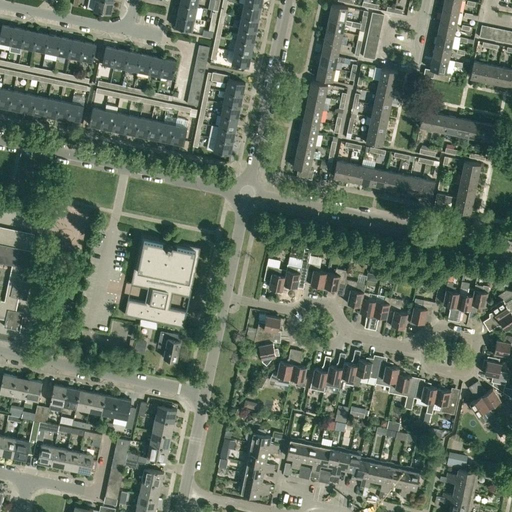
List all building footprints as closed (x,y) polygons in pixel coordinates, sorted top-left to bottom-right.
[(111,13),(114,1),(109,0),(95,0),(94,9),(111,13)] [(459,11),(461,0),(444,0),(443,8),(459,11)] [(195,18),(198,6),(180,3),(178,14),(195,18)] [(259,19),(261,7),(244,3),(242,15),(259,19)] [(329,16),(345,19),(348,7),(332,3),(329,16)] [(457,23),(459,11),(443,8),(440,20),(457,23)] [(371,18),(383,20),(384,14),(372,12),(371,18)] [(193,30),(195,18),(178,14),(175,26),(193,30)] [(256,31),(259,19),(242,15),(239,27),(256,31)] [(352,21),(345,19),(329,16),(327,28),(343,31),(344,24),(351,26),(352,21)] [(454,35),(457,23),(440,20),(438,32),(454,35)] [(0,41),(11,44),(14,26),(2,24),(0,34),(0,41)] [(485,38),(488,26),(482,25),(479,36),(485,38)] [(22,46),(26,29),(14,26),(11,44),(22,46)] [(254,42),(256,31),(239,27),(237,39),(254,42)] [(340,43),(343,31),(327,28),(324,40),(340,43)] [(34,49),(38,31),(26,29),(22,46),(34,49)] [(46,51),(50,34),(38,31),(34,49),(46,51)] [(452,47),(454,35),(438,32),(435,44),(452,47)] [(58,54),(61,36),(50,34),(46,51),(58,54)] [(69,56),(73,39),(61,36),(58,54),(69,56)] [(81,58),(85,41),(73,39),(69,56),(81,58)] [(252,54),(254,42),(237,39),(234,50),(252,54)] [(338,56),(340,43),(324,40),(322,52),(338,56)] [(85,41),(81,58),(93,61),(97,44),(85,41)] [(449,59),(452,47),(435,44),(433,56),(449,59)] [(114,65),(118,48),(106,45),(102,63),(114,65)] [(126,68),(130,50),(118,48),(114,65),(126,68)] [(138,70),(141,53),(130,50),(126,68),(138,70)] [(249,66),(252,54),(234,50),(232,63),(249,66)] [(375,59),(376,53),(364,50),(363,56),(375,59)] [(345,57),(338,56),(322,52),(319,64),(335,68),(337,60),(344,62),(345,57)] [(149,73),(153,55),(141,53),(138,70),(149,73)] [(161,75),(165,58),(153,55),(149,73),(161,75)] [(447,71),(449,59),(433,56),(430,69),(435,70),(433,77),(449,81),(450,72),(447,71)] [(165,58),(161,75),(173,78),(177,60),(165,58)] [(483,80),(487,63),(474,61),(471,77),(483,80)] [(495,82),(499,66),(487,63),(483,80),(495,82)] [(333,80),(335,68),(319,64),(316,77),(333,80)] [(379,80),(395,83),(398,71),(376,66),(373,79),(379,80)] [(507,85),(511,68),(499,66),(495,82),(507,85)] [(229,79),(230,75),(213,71),(213,73),(209,72),(206,87),(210,87),(212,79),(227,83),(228,79),(229,79)] [(228,79),(227,83),(226,90),(243,94),(246,82),(229,79),(228,79)] [(309,93),(325,96),(328,84),(311,80),(309,93)] [(393,96),(395,83),(379,80),(377,92),(393,96)] [(0,105),(10,108),(13,90),(1,88),(0,94),(0,105)] [(21,110),(25,93),(13,90),(10,108),(21,110)] [(226,90),(223,102),(241,106),(243,94),(226,90)] [(390,108),(393,96),(377,92),(374,104),(390,108)] [(33,113),(37,95),(25,93),(21,110),(33,113)] [(323,108),(325,96),(309,93),(306,105),(323,108)] [(45,115),(48,98),(37,95),(33,113),(45,115)] [(57,117),(60,100),(48,98),(45,115),(57,117)] [(68,120),(72,102),(60,100),(57,117),(68,120)] [(72,102),(68,120),(80,122),(84,105),(72,102)] [(223,102),(221,114),(238,118),(241,106),(223,102)] [(388,120),(390,108),(374,104),(371,116),(388,120)] [(320,121),(323,108),(306,105),(304,117),(320,121)] [(101,127),(105,109),(93,107),(89,124),(101,127)] [(113,129),(117,112),(105,109),(101,127),(113,129)] [(433,129),(436,112),(423,110),(420,126),(433,129)] [(125,132),(128,114),(117,112),(113,129),(125,132)] [(445,131),(448,115),(436,112),(433,129),(445,131)] [(137,134),(140,117),(128,114),(125,132),(137,134)] [(221,114),(218,126),(236,130),(238,118),(221,114)] [(457,134),(460,117),(448,115),(445,131),(457,134)] [(385,132),(388,120),(371,116),(369,129),(385,132)] [(148,137),(152,119),(140,117),(137,134),(148,137)] [(318,133),(320,121),(304,117),(301,129),(318,133)] [(469,136),(473,120),(460,117),(457,134),(469,136)] [(160,139),(164,122),(152,119),(148,137),(160,139)] [(481,139),(485,122),(473,120),(469,136),(481,139)] [(172,142),(175,124),(164,122),(160,139),(172,142)] [(485,122),(481,139),(494,141),(497,125),(485,122)] [(175,124),(172,142),(184,144),(188,127),(175,124)] [(218,126),(216,138),(233,142),(236,130),(218,126)] [(315,145),(318,133),(301,129),(299,142),(315,145)] [(383,145),(385,132),(369,129),(366,141),(383,145)] [(216,138),(213,150),(231,153),(233,142),(216,138)] [(313,157),(315,145),(299,142),(296,154),(313,157)] [(427,154),(429,146),(421,144),(420,153),(427,154)] [(435,156),(436,152),(437,148),(429,146),(427,154),(435,156)] [(310,169),(313,157),(296,154),(294,166),(299,167),(297,175),(312,178),(314,170),(310,169)] [(346,179),(350,163),(337,160),(334,176),(346,179)] [(462,173),(478,176),(481,163),(465,160),(462,173)] [(358,181),(362,165),(350,163),(346,179),(358,181)] [(371,184),(374,168),(362,165),(358,181),(371,184)] [(383,186),(386,170),(374,168),(371,184),(383,186)] [(395,189),(398,173),(386,170),(383,186),(395,189)] [(407,192),(411,175),(398,173),(395,189),(407,192)] [(476,188),(478,176),(462,173),(460,185),(476,188)] [(419,194),(423,178),(411,175),(407,192),(419,194)] [(423,178),(419,194),(432,197),(435,181),(423,178)] [(473,200),(476,188),(460,185),(457,197),(473,200)] [(473,200),(457,197),(437,193),(434,205),(442,207),(443,202),(455,205),(454,210),(471,213),(473,200)] [(25,267),(33,268),(37,251),(32,250),(35,234),(21,230),(0,226),(0,315),(7,317),(5,326),(21,330),(24,312),(16,310),(19,297),(27,299),(31,282),(22,280),(25,267)] [(125,314),(184,326),(187,310),(186,310),(170,307),(173,292),(189,296),(190,296),(201,247),(142,234),(131,284),(132,284),(148,287),(145,302),(129,298),(128,298),(125,314)] [(307,273),(309,262),(311,249),(305,248),(301,266),(288,263),(286,269),(287,269),(283,287),(288,288),(289,284),(298,286),(299,278),(305,279),(307,273)] [(319,288),(323,289),(327,272),(319,270),(321,264),(309,262),(307,273),(312,274),(310,283),(319,285),(319,288)] [(286,269),(279,268),(279,267),(267,264),(264,279),(270,280),(269,286),(278,288),(277,292),(282,293),(283,287),(287,269),(286,269)] [(346,278),(348,270),(336,267),(335,273),(327,272),(323,289),(328,290),(329,287),(338,289),(339,282),(345,283),(346,278)] [(358,281),(346,278),(345,283),(343,295),(349,296),(347,302),(354,304),(354,307),(360,308),(360,309),(364,291),(366,282),(358,281)] [(461,287),(453,286),(453,282),(447,280),(443,303),(452,305),(451,308),(450,309),(448,319),(454,320),(460,287),(461,287)] [(475,283),(474,288),(470,308),(468,317),(475,318),(477,311),(475,307),(476,304),(485,305),(489,285),(483,284),(483,285),(475,283)] [(470,308),(474,288),(469,287),(468,289),(460,287),(454,320),(459,321),(461,312),(461,310),(461,307),(470,308)] [(486,325),(511,308),(511,290),(506,289),(498,294),(501,299),(491,306),(495,312),(491,312),(491,316),(483,321),(486,325)] [(370,328),(376,300),(368,298),(370,292),(364,291),(360,309),(360,308),(360,311),(369,313),(368,316),(367,318),(365,327),(370,328)] [(388,311),(391,297),(385,295),(384,301),(376,300),(370,328),(376,329),(378,320),(377,318),(378,315),(387,317),(388,311)] [(388,311),(393,312),(391,324),(400,325),(399,329),(404,330),(408,312),(400,311),(402,299),(391,297),(388,311)] [(432,315),(435,301),(423,299),(422,307),(414,305),(410,322),(415,324),(416,320),(425,322),(427,314),(432,315)] [(511,308),(486,325),(490,330),(497,325),(498,323),(501,322),(506,329),(511,325),(511,308)] [(256,335),(270,336),(270,329),(278,331),(280,322),(283,323),(284,318),(267,314),(265,322),(259,321),(256,335)] [(158,321),(141,317),(141,318),(140,325),(157,328),(158,322),(158,321)] [(167,344),(164,357),(167,358),(167,360),(173,361),(174,359),(177,360),(181,340),(178,339),(179,334),(161,330),(158,342),(167,344)] [(492,347),(491,352),(508,355),(510,347),(511,347),(511,335),(506,334),(505,340),(497,338),(495,347),(492,347)] [(269,342),(270,336),(256,335),(253,345),(254,351),(260,350),(262,361),(266,364),(273,357),(273,356),(279,354),(278,349),(275,350),(273,341),(269,342)] [(289,383),(291,377),(296,349),(291,348),(289,357),(289,359),(289,362),(280,360),(277,371),(274,371),(269,379),(289,383)] [(296,349),(291,377),(298,379),(297,385),(303,386),(307,366),(298,364),(299,361),(300,359),(302,350),(296,349)] [(359,358),(361,350),(355,349),(353,358),(354,360),(353,363),(344,361),(339,387),(344,388),(346,383),(354,384),(359,358)] [(344,361),(346,353),(340,352),(338,361),(339,363),(338,366),(330,364),(325,384),(339,387),(344,361)] [(330,364),(331,356),(326,355),(324,364),(324,366),(324,369),(315,367),(310,387),(324,390),(325,384),(330,364)] [(375,383),(379,366),(372,364),(373,358),(368,357),(368,360),(359,358),(354,384),(359,385),(360,380),(375,383)] [(484,358),(483,363),(487,364),(485,373),(493,375),(492,381),(505,384),(508,372),(500,370),(502,362),(484,358)] [(399,369),(400,367),(391,365),(391,362),(386,360),(385,367),(379,366),(375,383),(390,386),(388,392),(394,393),(399,369)] [(406,371),(399,369),(394,393),(408,396),(405,406),(412,408),(414,397),(417,386),(410,384),(412,376),(405,374),(406,371)] [(0,391),(13,395),(17,375),(4,372),(0,390),(0,391)] [(26,397),(30,378),(17,375),(13,395),(26,397)] [(263,376),(255,385),(263,387),(268,377),(263,376)] [(30,378),(26,397),(39,400),(43,381),(30,378)] [(473,383),(489,407),(496,403),(499,408),(504,404),(493,387),(486,392),(484,389),(484,388),(478,380),(473,383)] [(437,387),(429,385),(429,382),(424,381),(423,387),(417,386),(414,397),(429,400),(427,411),(432,412),(435,401),(434,401),(437,387)] [(64,405),(68,386),(55,383),(50,403),(64,405)] [(434,401),(435,401),(442,403),(441,411),(454,413),(458,397),(450,395),(451,390),(442,388),(443,385),(438,383),(437,387),(434,401)] [(499,422),(489,407),(473,383),(469,386),(474,394),(476,395),(477,398),(470,403),(481,420),(488,415),(494,425),(499,422)] [(76,408),(80,388),(68,386),(64,405),(76,408)] [(89,411),(93,391),(80,388),(76,408),(89,411)] [(102,413),(106,394),(93,391),(89,411),(102,413)] [(114,416),(119,396),(106,394),(102,413),(114,416)] [(137,407),(130,406),(132,399),(119,396),(114,416),(127,419),(126,427),(132,428),(137,407)] [(145,415),(147,402),(141,401),(138,413),(145,415)] [(40,421),(44,406),(37,404),(34,420),(40,421)] [(175,422),(177,409),(158,405),(155,417),(175,422)] [(40,421),(47,422),(50,407),(44,406),(40,421)] [(366,409),(352,407),(351,414),(365,417),(366,409)] [(345,421),(347,413),(337,411),(335,419),(345,421)] [(172,435),(175,422),(155,417),(152,430),(172,435)] [(348,422),(347,425),(355,426),(357,418),(352,417),(349,417),(348,421),(348,422)] [(325,426),(335,428),(335,424),(336,421),(331,420),(327,419),(325,426)] [(34,454),(37,438),(40,421),(34,420),(30,441),(17,438),(13,456),(26,459),(28,453),(34,454)] [(43,440),(47,422),(40,421),(37,438),(43,440)] [(112,428),(113,423),(111,422),(108,422),(107,424),(107,427),(99,425),(99,429),(98,430),(111,433),(112,428)] [(440,430),(429,427),(427,434),(438,437),(440,430)] [(271,436),(265,434),(266,431),(265,429),(259,428),(257,429),(256,432),(249,431),(247,432),(246,437),(247,439),(250,440),(250,442),(278,448),(279,444),(270,442),(271,436)] [(101,440),(103,434),(85,430),(84,435),(84,436),(101,440)] [(169,447),(172,435),(152,430),(150,443),(169,447)] [(13,456),(17,438),(4,435),(1,454),(13,456)] [(129,446),(130,440),(118,437),(116,443),(129,446)] [(295,467),(301,439),(291,437),(287,456),(293,457),(291,466),(295,467)] [(223,447),(230,448),(232,440),(230,439),(225,438),(224,443),(223,447)] [(307,460),(311,441),(301,439),(295,467),(299,468),(301,459),(307,460)] [(315,475),(321,443),(311,441),(307,460),(313,462),(310,474),(315,475)] [(277,452),(278,448),(250,442),(248,452),(267,456),(268,450),(277,452)] [(51,464),(55,446),(42,443),(38,461),(51,464)] [(127,452),(129,446),(116,443),(115,449),(127,452)] [(166,460),(169,447),(150,443),(147,456),(166,460)] [(327,465),(331,445),(321,443),(315,475),(319,476),(321,463),(327,465)] [(82,445),(81,451),(77,469),(90,472),(94,454),(87,453),(88,446),(82,445)] [(335,476),(341,447),(331,445),(327,465),(333,466),(331,475),(335,476)] [(64,467),(68,449),(55,446),(51,464),(64,467)] [(347,469),(351,449),(341,447),(335,476),(339,477),(341,468),(347,469)] [(77,469),(81,451),(68,449),(64,467),(77,469)] [(126,458),(127,452),(115,449),(114,455),(126,458)] [(355,480),(361,452),(351,449),(347,469),(353,470),(351,479),(355,480)] [(126,458),(138,460),(140,454),(127,452),(126,458)] [(266,462),(267,456),(248,452),(246,462),(274,468),(275,463),(266,462)] [(364,487),(370,458),(360,456),(361,452),(355,480),(356,476),(362,477),(360,486),(364,487)] [(467,455),(450,452),(448,464),(465,467),(467,455)] [(126,458),(114,455),(113,461),(125,463),(126,458)] [(137,466),(138,460),(126,458),(125,463),(125,464),(137,466)] [(376,480),(380,460),(370,458),(364,487),(362,494),(367,495),(370,479),(376,480)] [(384,491),(390,463),(380,460),(376,480),(382,481),(380,490),(384,491)] [(125,464),(125,463),(113,461),(111,467),(124,469),(125,464)] [(273,472),(274,468),(246,462),(243,472),(263,476),(264,470),(273,472)] [(500,464),(490,462),(488,472),(498,474),(500,464)] [(396,484),(400,465),(390,463),(384,491),(388,492),(390,483),(396,484)] [(404,495),(410,467),(400,465),(396,484),(402,485),(400,494),(404,495)] [(123,475),(124,469),(111,467),(110,473),(123,475)] [(142,480),(161,485),(164,471),(145,467),(142,480)] [(410,487),(416,488),(420,469),(410,467),(404,495),(408,496),(410,487)] [(447,476),(476,482),(478,472),(458,468),(457,474),(448,472),(447,476)] [(262,481),(263,476),(243,472),(241,482),(270,488),(271,483),(262,481)] [(121,481),(123,475),(110,473),(109,478),(121,481)] [(473,492),(476,482),(447,476),(446,480),(455,482),(454,488),(473,492)] [(120,487),(121,481),(109,478),(108,484),(120,487)] [(159,497),(161,485),(142,480),(139,493),(159,497)] [(269,492),(270,488),(241,482),(239,492),(258,496),(260,490),(269,492)] [(119,492),(120,487),(108,484),(106,490),(119,492)] [(471,502),(473,492),(454,488),(453,494),(444,492),(443,496),(471,502)] [(118,499),(119,492),(106,490),(105,496),(118,499)] [(156,510),(159,497),(139,493),(136,506),(156,510)] [(469,511),(471,502),(443,496),(436,495),(436,499),(451,502),(450,508),(469,511)] [(116,505),(118,499),(105,496),(104,502),(116,505)]
